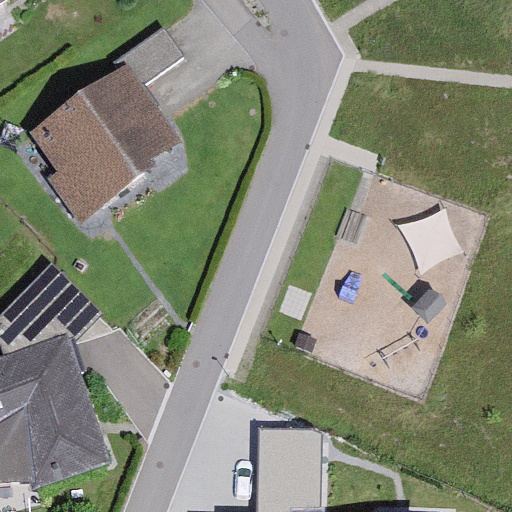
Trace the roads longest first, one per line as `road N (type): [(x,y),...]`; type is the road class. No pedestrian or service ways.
road 1 (residential): [(148,511),(310,109)]
road 2 (unclassified): [(310,109),(220,0)]
